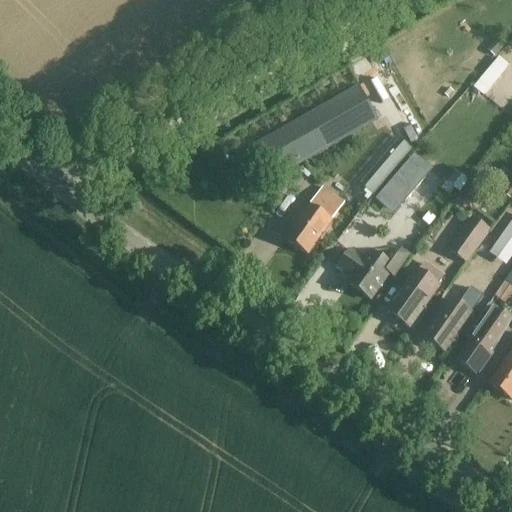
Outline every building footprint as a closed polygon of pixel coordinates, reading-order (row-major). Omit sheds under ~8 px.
[(487,52),(494,58),(505,45),(498,39),(487,52)] [(483,96),(507,65),(496,56),(472,87),(483,96)] [(378,120),(359,88),(254,147),(272,179),(378,120)] [(386,187),(404,202),(424,179),(406,164),(386,187)] [(461,175),(451,188),(458,193),(467,180),(461,175)] [(511,200),(511,179),(501,196),(511,203),(511,200)] [(344,204),(322,189),(285,240),(307,256),(344,204)] [(490,232),(472,218),(448,252),(466,265),(490,232)] [(511,259),(511,224),(491,255),(507,266),(511,259)] [(411,256),(401,249),(389,252),(371,252),(365,260),(350,250),(336,271),(351,281),(348,284),(371,300),(388,275),(395,280),(411,256)] [(438,286),(416,271),(388,312),(410,328),(438,286)] [(511,272),(494,298),(505,305),(511,295),(511,272)] [(470,313),(451,300),(424,338),(444,352),(470,313)] [(489,304),(478,320),(465,338),(471,342),(457,361),(476,374),(491,354),(489,353),(502,335),(498,332),(508,318),(489,304)] [(511,353),(491,385),(511,399),(511,353)]
